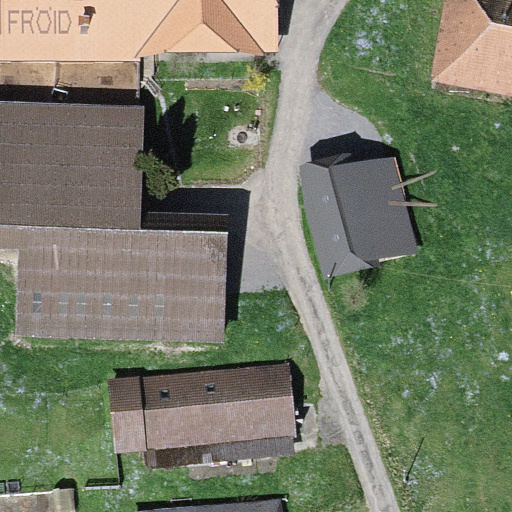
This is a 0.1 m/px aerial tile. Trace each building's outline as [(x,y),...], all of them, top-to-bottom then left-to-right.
[(0,0),(0,61),(143,60),(143,35),(255,35),(254,0),(0,0)] [(511,9),(471,3),(460,75),(511,83),(511,9)] [(138,244),(142,115),(0,110),(0,241),(26,242),(22,336),(223,342),(226,247),(138,244)] [(407,258),(386,172),(348,180),(346,172),(306,183),(330,277),(407,258)] [(296,436),(290,371),(113,388),(119,453),(296,436)]
